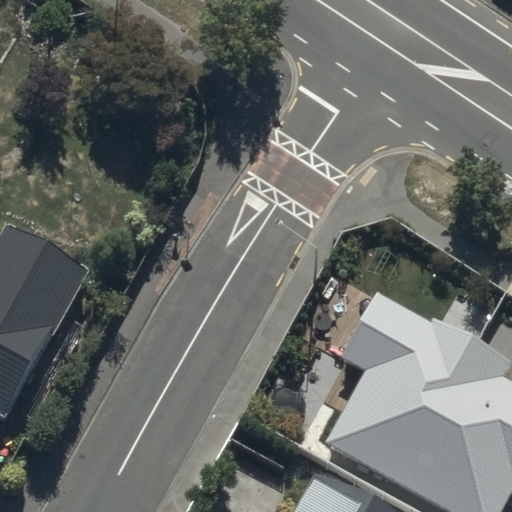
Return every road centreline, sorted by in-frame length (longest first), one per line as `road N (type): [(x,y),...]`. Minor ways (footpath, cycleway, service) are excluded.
road 1 (residential): [(100,511),(223,293),(391,27)]
road 2 (secondary): [(391,27),(511,110)]
